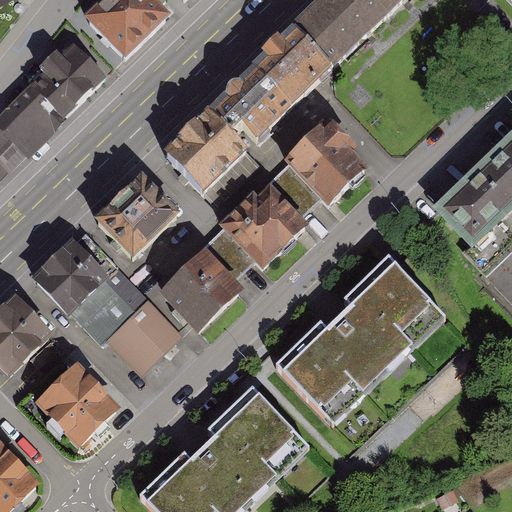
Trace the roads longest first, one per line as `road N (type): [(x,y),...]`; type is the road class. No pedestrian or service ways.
road 1 (residential): [(511,75),(78,491)]
road 2 (primary): [(0,264),(268,0)]
